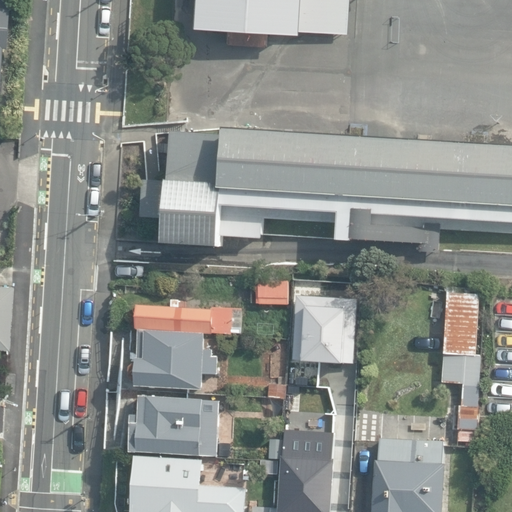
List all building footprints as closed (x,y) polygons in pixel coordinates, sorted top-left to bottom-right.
[(0,0),(0,106),(1,107),(4,48),(10,48),(12,6),(0,5),(0,0)] [(201,0),(200,26),(303,32),(304,30),(350,33),(351,0),(201,0)] [(511,146),(223,127),(223,131),(173,128),(171,175),(139,174),(137,211),(169,213),(167,245),(224,248),(225,233),(264,235),(265,209),(340,213),(338,240),(384,243),(384,238),(416,239),(416,251),(437,252),(438,228),(377,224),(378,217),(511,223),(511,146)] [(290,306),(291,281),(259,281),(258,306),(290,306)] [(317,385),(323,284),(297,282),(291,383),(289,383),(285,456),(282,456),(279,511),(332,511),(336,459),(334,458),(336,433),(316,431),(319,385),(317,385)] [(0,348),(12,349),(16,285),(0,284),(0,348)] [(445,349),(475,351),(479,289),(448,288),(445,349)] [(139,328),(233,334),(234,308),(215,307),(215,309),(181,307),(181,300),(174,300),(174,307),(140,305),(139,328)] [(137,385),(204,389),(205,373),(219,373),(220,357),(214,357),(214,350),(206,350),(207,334),(142,330),(140,357),(139,357),(139,361),(132,365),(132,376),(137,381),(137,385)] [(459,426),(476,427),(479,353),(443,352),(442,379),(463,380),(463,403),(459,403),(459,426)] [(6,392),(15,392),(16,373),(7,372),(6,392)] [(269,383),(269,396),(286,396),(286,383),(269,383)] [(222,393),(231,394),(232,385),(223,384),(222,393)] [(132,451),(219,455),(220,437),(226,438),(227,417),(221,416),(221,411),(204,410),(205,399),(142,396),(141,422),(134,422),(132,451)] [(285,419),(286,396),(269,396),(267,396),(266,414),(274,414),(274,419),(285,419)] [(477,447),(478,432),(460,431),(459,446),(477,447)] [(444,511),(448,464),(444,463),(445,440),(382,437),(381,460),(378,460),(375,511),(444,511)] [(246,511),(248,488),(202,485),(203,462),(203,461),(137,457),(133,511),(246,511)] [(262,486),(277,487),(279,463),(264,462),(262,486)]
